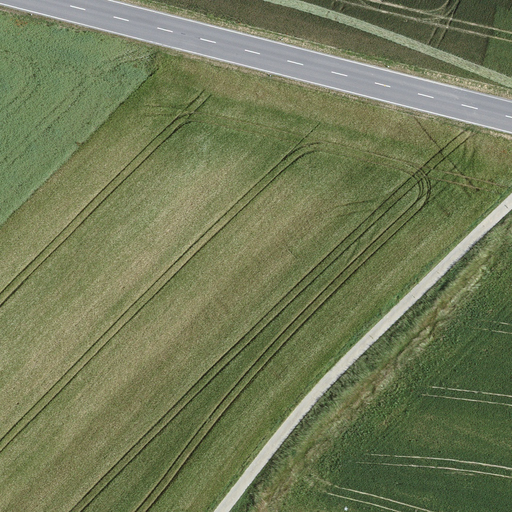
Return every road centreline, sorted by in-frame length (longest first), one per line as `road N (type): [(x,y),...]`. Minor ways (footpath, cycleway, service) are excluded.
road 1 (secondary): [(511,111),(66,0)]
road 2 (track): [(219,511),(317,387),(511,195)]
